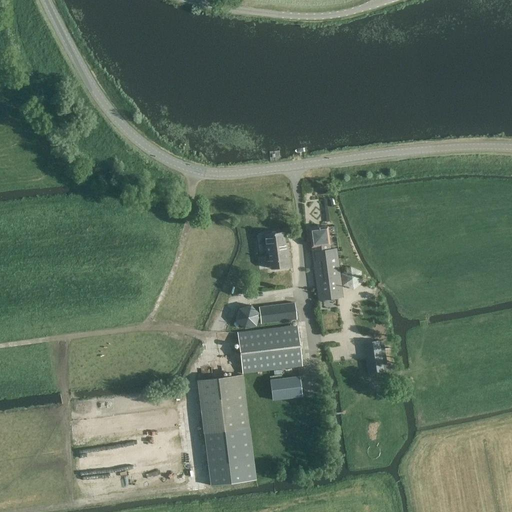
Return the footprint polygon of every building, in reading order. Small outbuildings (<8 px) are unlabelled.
[(319,301),(342,297),(336,249),(330,250),(327,226),(309,229),(319,301)] [(267,253),(269,253),(288,250),(287,245),(285,245),(283,232),(264,234),(267,253)] [(288,250),(269,253),(271,269),(290,266),(288,250)] [(345,280),(350,289),(364,280),(353,264),(339,273),(344,280),(345,280)] [(294,302),(275,304),(258,307),(261,324),(297,319),(294,302)] [(305,313),(307,325),(315,324),(313,312),(305,313)] [(303,366),(298,324),(236,332),(242,374),(303,366)] [(378,341),(365,343),(366,351),(369,372),(383,370),(387,370),(386,360),(381,360),(380,348),(379,347),(383,346),(382,340),(378,341)] [(197,380),(211,485),(256,479),(242,374),(197,380)] [(270,380),(272,401),(302,397),(299,376),(270,380)] [(166,443),(167,456),(181,455),(180,442),(166,443)]
